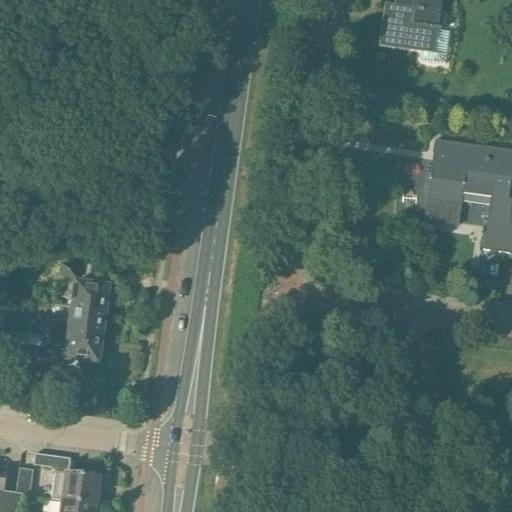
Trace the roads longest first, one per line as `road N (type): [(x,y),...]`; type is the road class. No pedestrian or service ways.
road 1 (residential): [(511,324),(285,295),(328,0)]
road 2 (primary): [(242,0),(173,453)]
road 3 (residential): [(147,449),(0,430)]
